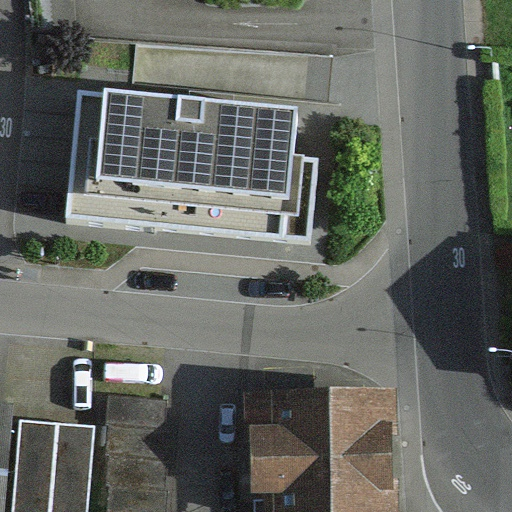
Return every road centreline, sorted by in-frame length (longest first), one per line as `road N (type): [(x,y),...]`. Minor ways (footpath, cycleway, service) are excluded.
road 1 (tertiary): [(449,342),(0,304)]
road 2 (residential): [(449,342),(430,0)]
road 3 (tertiary): [(449,342),(458,443),(470,476),(511,495)]
